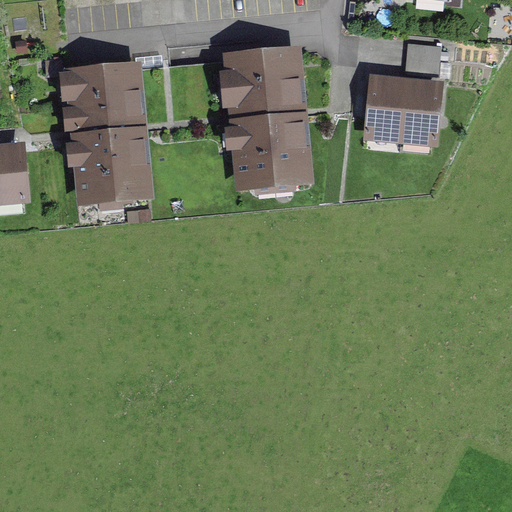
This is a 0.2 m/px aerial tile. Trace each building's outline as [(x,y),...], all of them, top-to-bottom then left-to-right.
[(441,50),(411,47),(409,62),(439,65),(441,50)] [(241,187),(305,181),(293,57),(276,58),(275,53),(258,55),(258,60),(229,62),(241,187)] [(408,77),(438,80),(439,65),(409,62),(408,77)] [(130,197),(146,196),(134,71),(115,73),(115,68),(99,70),(99,74),(70,77),(81,202),(118,198),(119,204),(131,203),(130,197)] [(375,85),(370,138),(401,141),(406,88),(375,85)] [(432,144),(437,91),(406,88),(401,141),(432,144)] [(19,149),(0,151),(0,201),(23,199),(19,149)]
